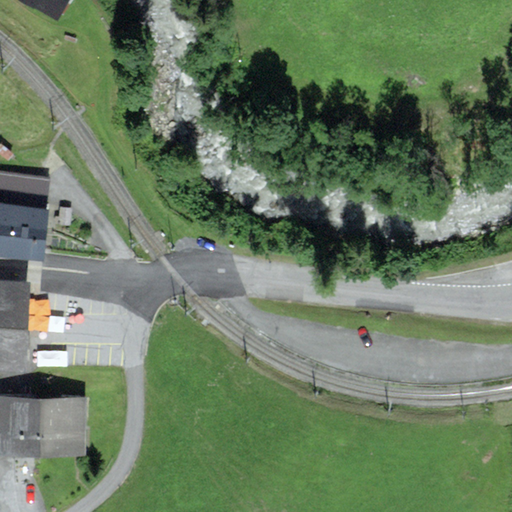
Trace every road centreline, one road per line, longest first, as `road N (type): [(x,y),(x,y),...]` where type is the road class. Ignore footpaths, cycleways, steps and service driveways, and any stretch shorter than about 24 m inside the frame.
road 1 (unclassified): [(511,304),(148,281)]
road 2 (unclassified): [(79,511),(114,480),(133,445),(134,344),(148,281)]
road 3 (unclassified): [(148,281),(0,261)]
